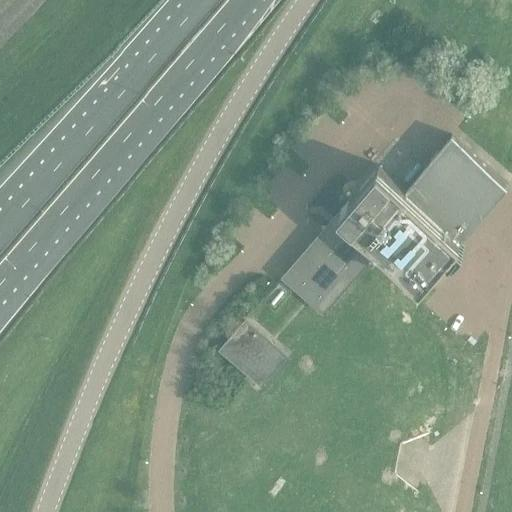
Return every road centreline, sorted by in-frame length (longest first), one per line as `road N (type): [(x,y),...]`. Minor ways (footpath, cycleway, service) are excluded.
road 1 (unclassified): [(46,511),(159,247),(303,0)]
road 2 (trunk): [(0,283),(244,0)]
road 3 (trunk): [(200,0),(0,229)]
